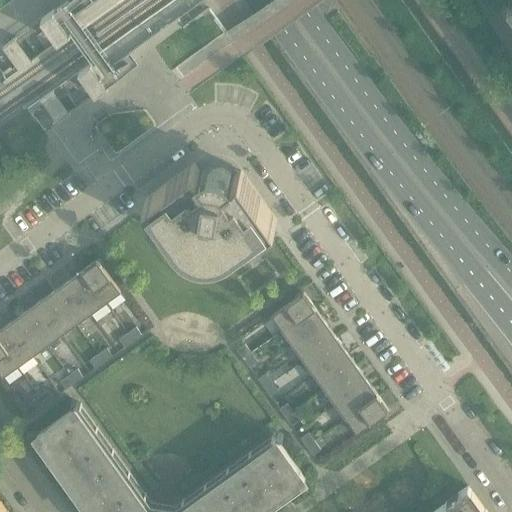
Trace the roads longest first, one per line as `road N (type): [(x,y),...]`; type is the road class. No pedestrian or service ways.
road 1 (residential): [(511,494),(250,129),(231,118),(196,125),(0,267)]
road 2 (secondary): [(259,0),(511,335)]
road 3 (secondary): [(511,270),(415,163),(296,0)]
